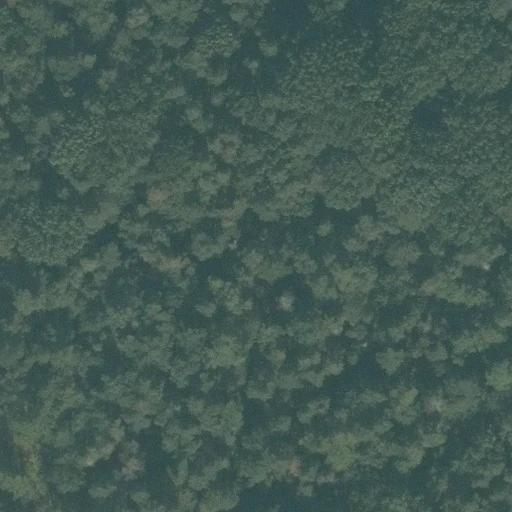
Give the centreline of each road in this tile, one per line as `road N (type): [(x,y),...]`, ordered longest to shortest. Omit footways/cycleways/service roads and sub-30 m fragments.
road 1 (track): [(511,399),(319,511)]
road 2 (secondary): [(511,156),(365,0)]
